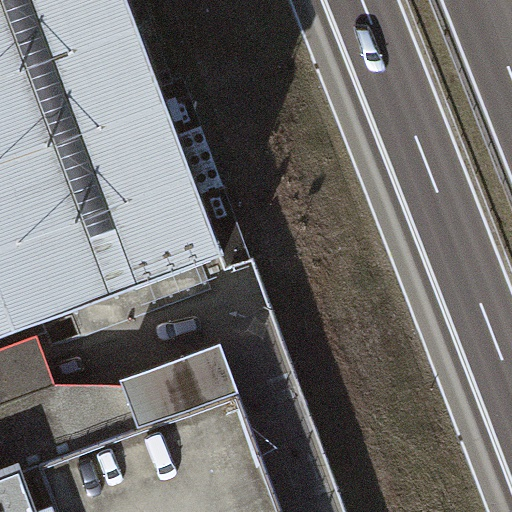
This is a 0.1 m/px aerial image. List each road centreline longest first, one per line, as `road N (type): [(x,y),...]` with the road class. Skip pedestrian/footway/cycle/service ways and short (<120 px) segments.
road 1 (motorway): [(363,0),(511,381)]
road 2 (unknown): [(0,379),(42,366),(0,253)]
